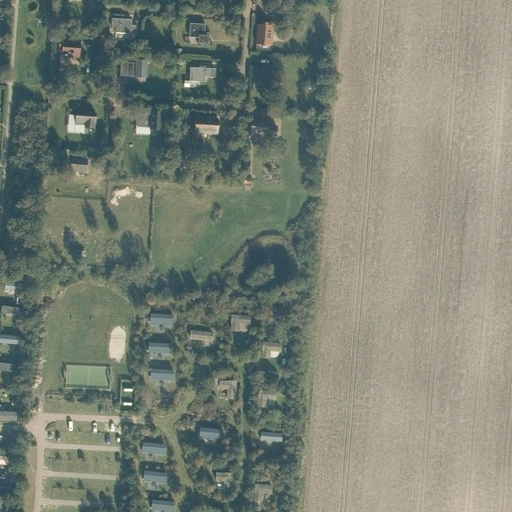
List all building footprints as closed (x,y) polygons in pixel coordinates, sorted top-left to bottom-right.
[(111,19),(111,28),(116,28),(116,33),(135,34),(135,26),(131,26),(131,20),(111,19)] [(190,24),(188,37),(198,38),(198,44),(207,45),(208,34),(204,34),(205,25),(190,24)] [(273,26),(256,25),(255,45),(271,46),(273,26)] [(59,40),(59,49),(62,50),(62,56),(64,56),(64,57),(74,57),(74,55),(79,55),(79,42),(65,42),(65,41),(59,40)] [(120,62),(119,76),(135,77),(135,78),(135,74),(146,74),(147,61),(136,60),(135,63),(132,63),(123,63),(120,62)] [(254,69),(253,83),(271,85),(272,70),(269,70),(270,65),(264,65),(263,70),(254,69)] [(190,68),(189,81),(204,82),(204,77),(214,77),(214,70),(190,68)] [(309,83),(309,91),(325,92),(326,85),(309,83)] [(136,113),(135,127),(150,128),(150,129),(160,130),(161,113),(151,113),(151,114),(142,114),(142,110),(136,109),(136,113)] [(94,129),(95,114),(75,113),(74,124),(84,125),(84,128),(94,129)] [(217,119),(211,118),(211,120),(197,119),(196,132),(216,133),(217,119)] [(251,121),(250,134),(276,136),(276,128),(266,127),(266,122),(251,121)] [(70,160),(70,171),(85,172),(86,161),(70,160)] [(25,283),(3,280),(3,290),(24,292),(25,283)] [(23,309),(1,306),(1,316),(22,318),(23,309)] [(172,315),(150,314),(149,324),(172,325),(172,315)] [(231,314),(229,331),(238,332),(239,324),(249,325),(250,316),(231,314)] [(213,333),(190,330),(189,339),(212,341),(213,333)] [(22,339),(0,335),(0,345),(20,348),(22,339)] [(262,342),(260,357),(269,358),(270,351),(280,352),(280,343),(262,342)] [(171,344),(148,343),(147,353),(170,354),(171,344)] [(20,365),(0,361),(0,371),(18,374),(20,365)] [(174,370),(150,369),(149,379),(173,381),(174,370)] [(236,381),(218,381),(218,389),(227,390),(226,399),(235,399),(236,381)] [(276,391),(258,390),(257,407),(266,408),(266,400),(275,400),(276,391)] [(18,414),(0,410),(0,420),(17,423),(18,414)] [(283,434),(261,430),(261,441),(282,443),(283,434)] [(165,446),(143,442),(143,452),(164,455),(165,446)] [(10,457),(0,455),(0,465),(9,466),(10,457)] [(167,475),(145,471),(144,482),(166,484),(167,475)] [(10,479),(0,477),(0,486),(8,488),(10,479)] [(172,511),(174,504),(152,500),(152,511),(165,511),(172,511)]
